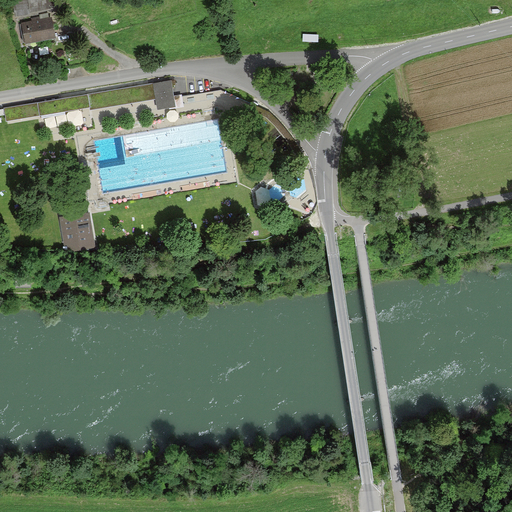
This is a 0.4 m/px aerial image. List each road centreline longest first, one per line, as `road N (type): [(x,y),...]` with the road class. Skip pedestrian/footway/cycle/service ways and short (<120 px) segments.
road 1 (secondary): [(370,511),(326,155)]
road 2 (unclassified): [(216,64),(0,97)]
road 3 (unclassified): [(216,64),(345,55),(378,68)]
road 4 (track): [(511,196),(356,220)]
road 5 (unclassified): [(326,155),(251,84),(216,64)]
road 6 (tertiary): [(378,68),(417,48),(511,25)]
